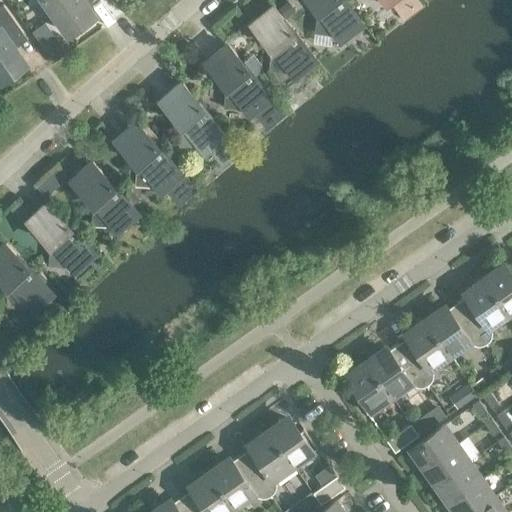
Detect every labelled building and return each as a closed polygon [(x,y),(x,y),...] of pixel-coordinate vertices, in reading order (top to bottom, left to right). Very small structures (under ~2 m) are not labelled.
[(43,0),(67,33),(86,20),(83,15),(90,9),(85,2),(87,0),(43,0)] [(309,0),(318,12),(316,30),(334,32),(340,39),(362,22),(344,0),(309,0)] [(382,0),(383,0),(386,3),(390,0),(393,0),(403,14),(419,3),(417,0),(382,0)] [(23,32),(3,4),(0,6),(0,80),(25,63),(10,41),(23,32)] [(252,24),(276,53),(274,71),(291,72),(294,76),(316,59),(273,6),(252,24)] [(44,24),(33,32),(42,44),(52,37),(44,24)] [(206,62),(230,90),(228,107),(245,109),(249,113),(255,108),(267,123),(282,110),(270,96),(227,44),(206,62)] [(161,100),(185,128),(185,147),(200,147),(204,151),(210,146),(222,161),(238,148),(225,133),(182,82),(161,100)] [(116,140),(141,168),(141,187),(157,187),(160,190),(166,185),(178,199),(193,186),(181,172),(137,121),(116,140)] [(72,180),(93,203),(93,223),(111,223),(117,229),(137,211),(92,161),(72,180)] [(46,176),(36,185),(46,196),(56,187),(46,176)] [(28,220),(50,244),(50,267),(72,267),(74,269),(94,251),(48,202),(28,220)] [(0,247),(0,277),(9,286),(9,308),(30,308),(32,310),(52,291),(5,243),(0,247)] [(496,268),(484,277),(509,312),(511,310),(511,275),(506,267),(499,272),(496,268)] [(509,312),(484,277),(471,286),(474,290),(457,301),(487,345),(488,344),(487,343),(490,341),(491,338),(492,335),(493,332),(492,328),(490,326),(509,312)] [(487,345),(457,301),(440,313),(437,309),(425,318),(450,354),(468,341),(471,343),(474,345),(477,346),(480,346),(483,345),(486,344),(487,345)] [(450,354),(425,318),(412,327),(415,331),(398,342),(428,386),(429,386),(428,385),(430,383),(432,380),(433,377),(433,373),(433,370),(431,367),(450,354)] [(428,386),(398,342),(381,354),(378,350),(365,359),(391,396),(409,382),(412,385),(414,387),(417,388),(421,388),(424,387),(427,386),(428,387),(428,386)] [(511,355),(501,363),(507,371),(511,367),(511,355)] [(391,396),(365,359),(353,368),(355,372),(349,377),(357,389),(354,392),(353,391),(352,392),(366,413),(391,396)] [(486,387),(481,380),(473,386),(478,393),(486,387)] [(470,399),(477,394),(469,383),(461,388),(470,399)] [(500,404),(491,391),(483,397),(492,410),(500,404)] [(488,413),(478,400),(471,406),(480,418),(488,413)] [(511,421),(504,410),(496,415),(505,428),(511,423),(511,421)] [(428,412),(412,422),(420,434),(436,423),(428,412)] [(501,431),(491,418),(484,424),(493,437),(501,431)] [(280,420),(268,429),(293,465),(317,448),(303,428),(302,428),(302,429),(299,432),(290,419),(283,424),(280,420)] [(386,440),(395,452),(419,435),(410,423),(386,440)] [(456,443),(443,425),(411,448),(423,466),(456,443)] [(293,465),(268,429),(255,438),(258,442),(241,454),(271,497),(272,496),(271,495),(274,493),(275,490),(276,487),(276,484),(276,481),(274,478),(293,465)] [(511,449),(511,447),(504,436),(496,441),(505,454),(511,449)] [(469,461),(456,443),(423,466),(436,484),(469,461)] [(271,497),(241,454),(224,465),(221,462),(209,470),(234,506),(252,493),(255,496),(258,497),(261,498),(264,498),(267,498),(270,496),(271,497)] [(481,478),(469,461),(436,484),(448,502),(481,478)] [(225,511),(234,506),(209,470),(196,479),(199,483),(182,495),(193,511),(225,511)] [(313,493),(321,505),(345,488),(337,476),(313,493)] [(470,511),(494,496),(481,478),(448,502),(455,511),(470,511)] [(310,511),(321,505),(313,493),(312,492),(282,511),(310,511)] [(193,511),(182,495),(165,507),(163,503),(149,511),(193,511)] [(504,511),(494,496),(470,511),(504,511)] [(343,511),(335,501),(319,511),(343,511)]
